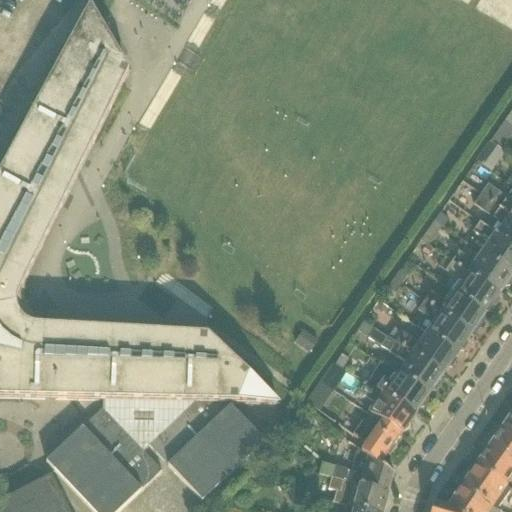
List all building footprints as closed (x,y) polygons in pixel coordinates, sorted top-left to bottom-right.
[(0,398),(103,401),(103,410),(46,464),(91,511),(120,511),(162,473),(144,453),(150,447),(203,503),(264,444),(226,403),(279,404),(208,337),(56,329),(51,328),(48,326),(43,324),(39,321),(36,319),(33,316),(32,314),(30,312),(29,310),(28,308),(27,305),(26,303),(25,299),(25,295),(25,292),(25,288),(26,284),(26,282),(27,279),(28,277),(129,73),(89,5),(0,169),(0,398)] [(511,130),(504,125),(491,144),(501,151),(511,135),(511,130)] [(490,143),(476,162),(492,174),(506,155),(501,151),(491,144),(490,143)] [(481,196),(511,217),(511,192),(508,199),(488,186),(481,196)] [(511,217),(481,196),(475,205),(494,219),(487,229),(511,246),(511,217)] [(440,215),(435,222),(444,229),(449,221),(440,215)] [(444,229),(435,222),(422,242),(428,247),(442,228),(444,229)] [(483,256),(511,276),(511,246),(487,229),(480,224),(473,233),(490,245),(483,256)] [(511,279),(511,278),(511,276),(483,256),(475,266),(458,254),(452,264),(499,296),(505,288),(510,287),(511,284),(511,279)] [(455,295),(485,316),(488,313),(491,313),(496,307),(495,303),(499,296),(452,264),(445,259),(438,268),(445,273),(462,285),(455,295)] [(401,287),(407,278),(399,273),(393,282),(401,287)] [(483,320),(485,316),(455,295),(448,306),(431,294),(430,294),(423,289),(417,298),(472,336),(476,329),(480,330),(485,323),(483,320)] [(467,343),(472,336),(417,298),(411,307),(418,312),(417,313),(434,325),(427,335),(458,356),(460,353),(464,353),(468,346),(467,343)] [(358,333),(389,353),(399,360),(391,372),(398,376),(430,396),(432,393),(436,393),(440,386),(439,383),(444,376),(388,340),(388,339),(364,324),(358,333)] [(455,360),(458,356),(427,335),(419,346),(402,335),(395,330),(388,339),(388,340),(444,376),(449,369),(452,369),(457,363),(455,360)] [(343,371),(349,361),(342,357),(336,366),(343,371)] [(380,365),(374,376),(373,376),(365,372),(359,381),(365,385),(416,416),(421,409),(424,409),(429,402),(428,399),(430,396),(398,376),(391,372),(380,365)] [(320,384),(316,390),(329,400),(334,394),(320,384)] [(358,395),(377,407),(371,416),(402,435),(403,434),(406,433),(409,431),(409,430),(410,429),(410,428),(410,427),(410,426),(410,424),(416,416),(365,385),(358,395)] [(371,416),(369,415),(354,437),(367,446),(385,460),(387,456),(390,458),(396,448),(394,447),(402,435),(371,416)] [(511,433),(505,429),(504,430),(501,428),(494,438),(497,439),(491,448),(511,462),(511,433)] [(362,453),(380,466),(385,460),(367,446),(362,453)] [(511,462),(491,448),(477,468),(505,488),(511,478),(511,462)] [(336,469),(332,481),(388,496),(393,476),(380,466),(362,453),(362,454),(358,451),(352,473),(336,469)] [(280,467),(273,463),(269,469),(277,473),(280,467)] [(463,489),(493,510),(507,490),(505,488),(477,468),(475,470),(472,471),(468,477),(468,481),(463,489)] [(0,502),(0,511),(69,511),(51,476),(0,502)] [(328,493),(336,495),(333,506),(346,509),(357,511),(382,511),(388,496),(332,481),(328,493)] [(497,511),(492,510),(493,510),(463,489),(461,491),(458,492),(453,498),(454,502),(448,511),(449,511),(497,511)]
